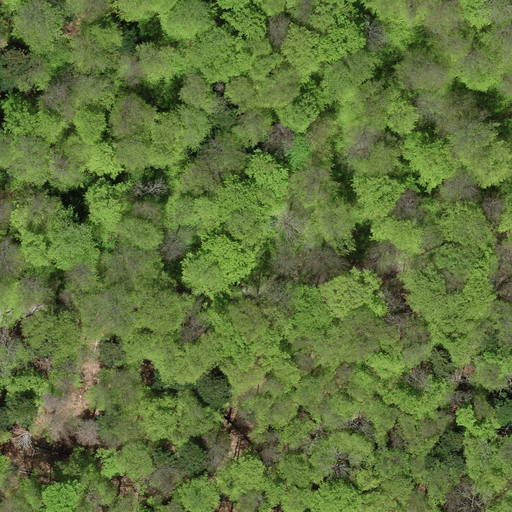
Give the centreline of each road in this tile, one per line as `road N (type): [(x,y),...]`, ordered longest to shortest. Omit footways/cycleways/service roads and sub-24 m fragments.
road 1 (track): [(0,305),(247,294),(511,242)]
road 2 (track): [(135,0),(0,61)]
